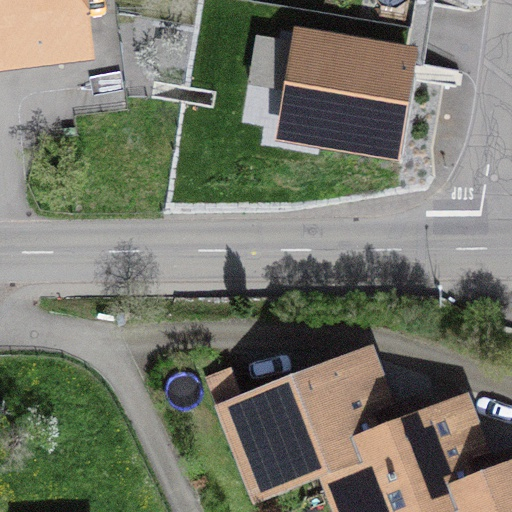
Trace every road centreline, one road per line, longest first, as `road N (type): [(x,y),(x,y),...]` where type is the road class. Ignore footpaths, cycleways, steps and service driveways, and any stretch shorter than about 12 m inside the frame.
road 1 (tertiary): [(0,253),(473,249)]
road 2 (residential): [(0,308),(109,358),(187,511)]
road 3 (residential): [(473,249),(509,0)]
